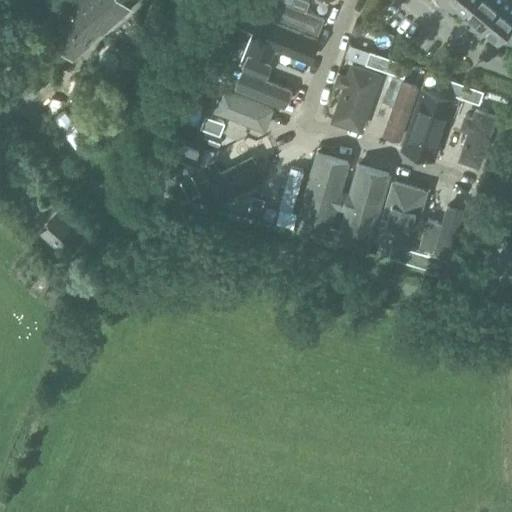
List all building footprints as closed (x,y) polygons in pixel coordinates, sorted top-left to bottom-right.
[(56,14),(58,16),(45,27),(73,59),(131,8),(124,0),(76,0),(67,9),(65,7),(56,14)] [(336,4),(326,0),(267,0),(264,10),(324,31),(336,4)] [(472,0),(445,0),(442,4),(448,9),(454,2),(464,11),(472,0)] [(472,0),(464,11),(475,20),(469,27),(474,32),(500,0),(472,0)] [(511,2),(509,0),(500,0),(474,32),(481,37),(487,29),(499,39),(502,35),(511,43),(511,2)] [(301,74),(314,39),(263,21),(250,55),(301,74)] [(240,26),(233,45),(245,50),(253,31),(240,26)] [(345,55),(365,62),(370,50),(349,43),(345,55)] [(238,69),(245,50),(233,45),(225,64),(238,69)] [(365,62),(385,69),(389,57),(370,50),(365,62)] [(404,76),(408,63),(389,57),(385,69),(404,76)] [(354,64),(335,123),(357,130),(376,73),(354,64)] [(284,107),(292,85),(244,69),(236,88),(284,107)] [(441,89),(460,96),(465,83),(445,76),(441,89)] [(414,86),(389,78),(368,136),(394,145),(414,86)] [(479,102),(484,90),(465,83),(460,96),(479,102)] [(218,84),(207,112),(268,134),(279,109),(218,84)] [(439,93),(420,87),(401,147),(435,158),(455,97),(439,93)] [(47,103),(63,112),(69,101),(53,92),(47,103)] [(497,112),(484,109),(465,103),(443,163),(475,172),(497,112)] [(200,127),(203,128),(220,135),(225,122),(205,114),(200,127)] [(222,139),(205,132),(202,140),(219,147),(222,139)] [(211,205),(264,179),(254,148),(196,175),(211,205)] [(352,161),(318,152),(302,210),(315,214),(335,220),(352,161)] [(391,170),(360,162),(342,221),(361,227),(371,230),(391,170)] [(307,172),(287,166),(276,202),(296,208),(307,172)] [(39,170),(28,177),(41,196),(53,187),(39,170)] [(189,198),(201,192),(192,173),(180,179),(189,198)] [(428,191),(394,178),(376,234),(395,239),(414,244),(414,245),(428,191)] [(18,213),(28,207),(16,187),(7,192),(18,213)] [(246,214),(259,218),(265,197),(252,194),(246,214)] [(41,232),(77,263),(98,237),(98,227),(68,200),(41,232)] [(445,254),(458,214),(441,210),(436,225),(427,222),(420,244),(428,247),(445,254)] [(331,238),(335,225),(315,220),(311,233),(331,238)] [(354,231),(335,225),(331,238),(351,244),(354,231)] [(388,255),(408,260),(412,247),(392,242),(388,255)] [(431,253),(412,247),(408,260),(427,266),(431,253)]
